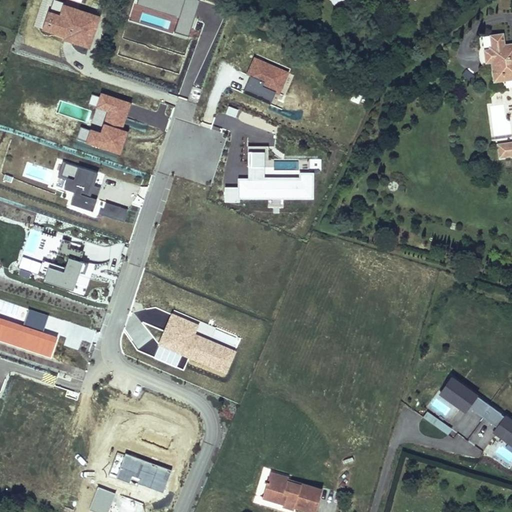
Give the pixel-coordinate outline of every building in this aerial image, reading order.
[(54,0),(52,0),(44,29),(56,32),(54,38),(90,48),(92,43),(100,14),(54,0)] [(201,0),(134,0),(128,23),(189,42),(201,0)] [(511,62),(510,62),(509,58),(502,60),(495,53),(494,44),(481,46),(483,58),(476,59),(478,73),(486,73),(490,75),(493,75),(496,92),(511,87),(511,62)] [(502,60),(509,58),(508,51),(495,53),(502,60)] [(291,69),(255,56),(247,81),(249,81),(245,94),(273,103),(277,91),(283,93),(291,69)] [(164,65),(158,69),(165,80),(171,76),(164,65)] [(471,81),(475,75),(466,70),(463,75),(471,81)] [(490,93),(496,92),(493,75),(490,75),(486,73),(490,93)] [(101,94),(92,117),(86,114),(76,139),(122,156),(131,131),(122,128),(131,105),(101,94)] [(498,159),(511,157),(509,144),(496,147),(498,159)] [(314,177),(265,176),(265,146),(249,146),(249,176),(237,176),(237,198),(314,199),(314,177)] [(129,208),(90,196),(97,171),(58,160),(50,188),(69,194),(66,207),(124,224),(129,208)] [(88,247),(31,229),(18,272),(74,289),(88,247)] [(173,312),(168,323),(159,344),(228,374),(238,353),(195,334),(199,323),(173,312)] [(200,331),(211,335),(215,327),(204,322),(200,331)] [(468,408),(497,428),(494,432),(511,445),(511,420),(451,378),(443,390),(439,395),(465,413),(468,408)] [(449,433),(453,426),(427,411),(423,418),(449,433)] [(320,488),(284,476),(285,471),(260,464),(255,478),(264,481),(259,494),(281,501),(282,499),(292,502),(291,504),(312,511),(320,488)] [(282,499),(281,501),(280,504),(290,507),(291,504),(292,502),(282,499)]
